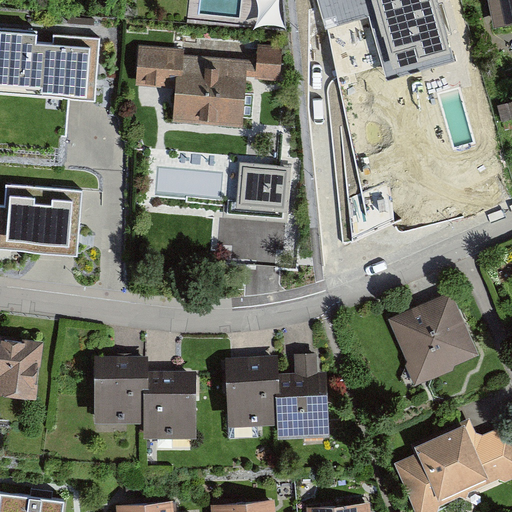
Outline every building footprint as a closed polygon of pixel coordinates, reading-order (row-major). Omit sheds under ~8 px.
[(285,25),(283,0),(259,0),(261,26),(285,25)] [(511,0),(493,0),(498,27),(511,24),(511,0)] [(53,40),(37,39),(37,29),(0,26),(0,90),(96,97),(100,36),(54,32),(53,40)] [(188,50),(142,47),(139,86),(172,88),(170,122),(241,127),(244,78),(281,81),(283,49),(259,48),(258,63),(187,58),(188,50)] [(83,190),(6,183),(4,204),(0,203),(0,248),(77,255),(83,190)] [(449,293),(390,318),(418,381),(476,356),(449,293)] [(43,343),(0,336),(0,392),(35,397),(43,343)] [(276,390),(278,421),(278,434),(331,432),(328,372),(320,372),(319,351),(295,352),(296,373),(280,374),(281,390),(276,390)] [(227,356),(229,423),(278,421),(276,390),(281,390),(280,374),(280,354),(227,356)] [(149,364),(98,363),(97,420),(142,420),(142,435),(194,436),(195,375),(149,374),(149,364)] [(416,455),(397,463),(417,511),(438,511),(441,511),(437,501),(493,478),(497,487),(511,480),(511,433),(509,427),(484,437),(476,419),(412,446),(416,455)] [(68,511),(70,501),(0,492),(0,495),(0,511),(68,511)] [(176,511),(176,501),(120,502),(119,511),(176,511)] [(282,511),(282,501),(216,503),(216,511),(282,511)] [(373,511),(373,503),(310,505),(309,511),(373,511)]
